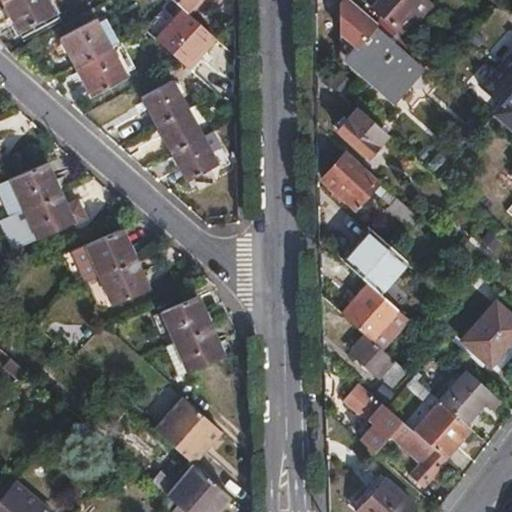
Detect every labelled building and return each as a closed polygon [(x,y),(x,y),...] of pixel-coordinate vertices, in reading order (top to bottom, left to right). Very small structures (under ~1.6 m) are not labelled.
[(4,0),(5,0),(20,30),(66,6),(63,0),(4,0)] [(172,0),(184,10),(187,12),(197,0),(172,0)] [(379,0),(372,9),(403,36),(432,4),(427,0),(379,0)] [(360,44),(353,53),(368,66),(360,75),(392,102),(421,69),(348,3),(341,3),(342,33),(351,40),(353,38),(360,44)] [(184,10),(157,41),(180,61),(187,68),(215,37),(187,12),(184,10)] [(61,36),(77,66),(92,95),(133,73),(118,44),(102,15),(61,36)] [(494,115),(511,131),(511,50),(480,87),(500,104),(492,114),(494,115)] [(368,66),(353,53),(345,61),(360,75),(368,66)] [(143,98),(158,125),(174,153),(188,179),(225,160),(219,148),(211,133),(203,138),(200,132),(208,128),(195,105),(187,109),(184,102),(192,98),(181,78),(143,98)] [(388,134),(359,108),(339,130),(368,156),(388,134)] [(221,128),(211,133),(219,148),(229,143),(221,128)] [(380,180),(348,152),(324,179),(355,207),(372,189),(380,180)] [(49,161),(0,182),(0,184),(13,214),(25,208),(38,236),(85,215),(78,199),(67,204),(61,192),(49,161)] [(380,180),(372,189),(382,198),(390,190),(380,180)] [(390,190),(382,198),(390,206),(387,209),(409,230),(421,217),(390,190)] [(76,249),(89,279),(102,274),(115,304),(150,289),(136,259),(123,229),(76,249)] [(407,262),(371,231),(344,261),(371,285),(379,293),(407,262)] [(456,270),(438,290),(446,298),(464,277),(456,270)] [(379,293),(371,285),(343,315),(366,336),(372,340),(399,311),(379,293)] [(176,340),(164,345),(179,377),(221,359),(226,357),(212,325),(199,297),(164,312),(176,340)] [(511,317),(497,304),(464,340),(490,364),(511,339),(511,317)] [(372,340),(366,336),(351,353),(380,378),(382,376),(394,386),(406,371),(372,340)] [(4,367),(21,382),(29,373),(12,358),(4,367)] [(493,394),(467,371),(440,401),(466,424),(485,403),(491,409),(500,400),(493,394)] [(431,393),(414,378),(406,387),(423,402),(431,393)] [(387,408),(361,384),(346,400),(375,426),(362,441),(375,453),(392,434),(403,421),(387,408)] [(433,410),(414,431),(445,459),(472,429),(466,424),(440,401),(431,393),(423,402),(433,410)] [(186,396),(156,431),(195,465),(225,431),(186,396)] [(61,418),(52,428),(74,447),(83,436),(61,418)] [(414,431),(403,421),(392,434),(425,464),(414,476),(424,485),(434,474),(438,478),(445,469),(441,465),(446,460),(445,459),(414,431)] [(196,466),(170,496),(179,504),(187,511),(217,511),(231,496),(196,466)] [(388,482),(360,511),(408,511),(414,505),(388,482)] [(49,511),(17,484),(0,503),(0,511),(49,511)]
